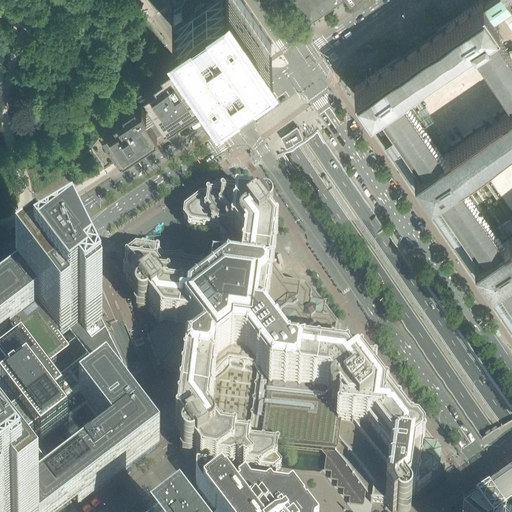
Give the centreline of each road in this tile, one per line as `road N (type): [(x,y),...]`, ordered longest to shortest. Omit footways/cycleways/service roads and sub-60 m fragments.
road 1 (primary): [(190,0),(511,464)]
road 2 (primary): [(511,424),(218,0)]
road 3 (tertiary): [(243,124),(493,479)]
road 4 (tertiary): [(511,375),(306,78)]
road 5 (tertiary): [(231,109),(67,214)]
road 6 (tertiary): [(85,230),(243,124)]
road 7 (tertiary): [(154,0),(231,109)]
